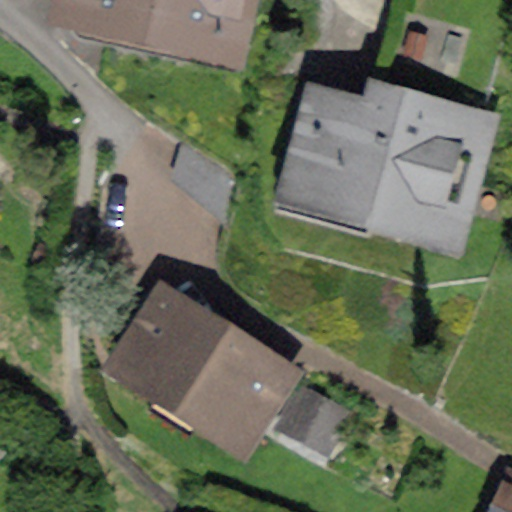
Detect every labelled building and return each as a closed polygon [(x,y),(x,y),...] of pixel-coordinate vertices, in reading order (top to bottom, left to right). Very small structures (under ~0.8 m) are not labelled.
[(70,0),(75,7),(224,38),(231,0),(70,0)] [(511,3),(511,0),(405,0),(380,96),(479,124),(511,3)] [(450,230),(479,124),(380,96),(375,116),(319,101),(296,188),(450,230)] [(240,436),(280,373),(255,357),(263,345),(221,319),(213,331),(165,300),(125,363),(240,436)] [(303,392),(288,420),(325,439),(340,411),(303,392)] [(511,511),(511,482),(498,511),(511,511)]
